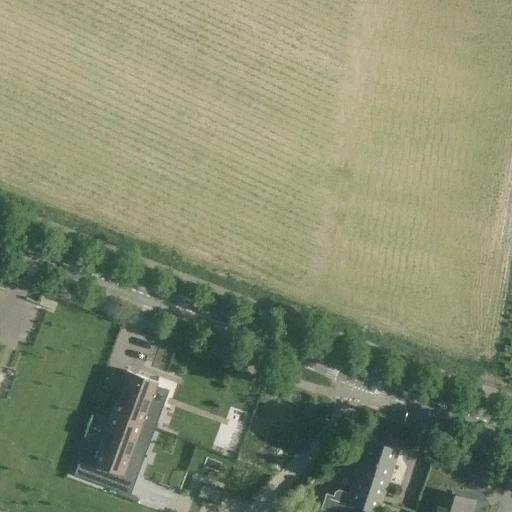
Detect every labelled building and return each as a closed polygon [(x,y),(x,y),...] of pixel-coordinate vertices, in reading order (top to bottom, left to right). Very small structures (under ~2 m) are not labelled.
[(80,415),(95,373),(23,347),(8,390),(80,415)] [(85,444),(73,474),(104,486),(110,471),(123,476),(141,425),(154,429),(162,406),(150,401),(157,382),(127,371),(124,379),(111,374),(102,396),(115,401),(98,449),(85,444)] [(377,511),(397,451),(366,440),(348,493),(338,490),(334,491),(333,496),(325,493),(320,509),(327,511),(367,511),(368,510),(373,511),(377,511)] [(0,507),(13,511),(108,511),(116,494),(31,463),(25,478),(0,468),(0,507)] [(202,484),(197,496),(216,503),(221,492),(202,484)] [(470,511),(474,500),(437,490),(431,511),(470,511)]
